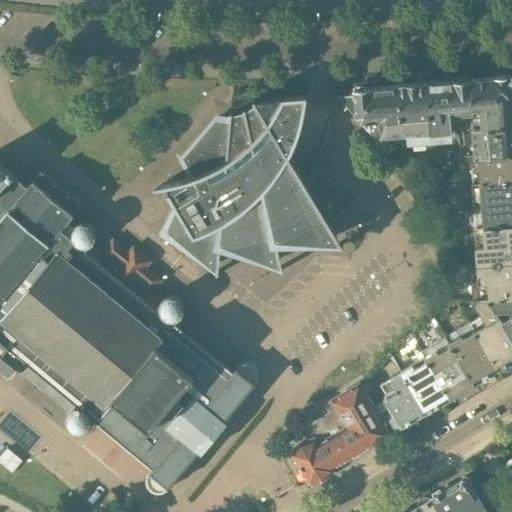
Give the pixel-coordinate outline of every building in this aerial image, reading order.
[(483,128),(511,124),(511,77),(509,75),(493,76),(493,78),(470,80),(473,112),(482,112),(483,128)] [(470,78),(426,83),(431,132),(452,130),(451,114),(473,112),(470,80),(470,78)] [(431,132),(426,83),(426,82),(398,84),(398,85),(402,134),(431,132)] [(354,90),(335,92),(357,118),(358,117),(374,137),(402,134),(398,85),(371,87),(371,86),(354,88),(354,90)] [(336,233),(305,182),(305,181),(289,154),(293,146),(296,140),(298,133),(300,127),(302,121),(304,114),(305,108),(306,101),(307,94),(268,97),(268,98),(258,103),(255,98),(253,99),(256,105),(248,110),(246,111),(245,107),(243,108),(244,114),(236,117),(231,116),(232,113),(230,112),(229,119),(223,119),(217,116),(205,145),(194,144),(191,176),(183,179),(176,180),(169,182),(162,183),(163,185),(166,185),(168,192),(167,192),(176,207),(166,230),(201,260),(207,253),(218,254),(217,261),(219,261),(220,249),(221,244),(262,261),(266,253),(276,250),(277,255),(278,257),(280,256),(277,244),(276,239),(321,243),(322,234),(331,228),(335,234),(336,233)] [(476,156),(511,153),(511,124),(483,128),(474,128),(476,156)] [(474,185),(511,181),(511,153),(476,156),(477,169),(473,169),(474,185)] [(103,251),(93,243),(94,241),(95,239),(96,238),(97,236),(97,234),(97,232),(96,230),(95,228),(94,226),(93,225),(92,224),(90,223),(88,222),(86,221),(84,221),(82,221),(81,222),(79,222),(77,223),(75,224),(74,226),(67,220),(73,213),(33,179),(27,186),(0,163),(0,370),(9,378),(17,368),(69,411),(68,413),(67,415),(67,416),(66,418),(67,420),(67,422),(67,424),(68,426),(69,427),(71,429),(72,430),(74,430),(76,431),(78,431),(83,430),(87,427),(101,411),(124,430),(154,455),(175,429),(190,442),(215,413),(199,400),(221,375),(169,330),(182,312),(183,311),(184,309),(184,307),(184,305),(184,303),(183,301),(183,300),(181,298),(180,296),(179,295),(177,294),(175,293),(173,293),(171,293),(170,293),(168,293),(166,294),(164,295),(163,296),(161,298),(160,299),(152,292),(162,280),(146,266),(151,261),(134,247),(129,253),(113,239),(103,251)] [(475,225),(511,222),(511,181),(474,185),(476,212),(472,212),(472,225),(475,225)] [(511,222),(475,225),(479,261),(511,258),(511,222)] [(511,258),(479,261),(480,271),(473,272),(475,298),(492,296),(511,295),(511,258)] [(511,295),(492,296),(500,308),(511,307),(511,312),(505,317),(511,328),(511,295)] [(474,321),(502,366),(511,360),(511,328),(505,317),(500,308),(492,296),(475,298),(486,315),(474,321)] [(451,336),(478,381),(502,366),(474,321),(451,336)] [(427,350),(454,395),(478,381),(451,336),(427,350)] [(407,372),(430,409),(454,395),(427,350),(403,365),(407,372)] [(378,404),(394,431),(430,409),(407,372),(381,388),(388,398),(378,404)] [(301,442),(293,451),(296,457),(293,459),(306,479),(309,477),(312,483),(326,478),(336,468),(335,466),(394,431),(378,404),(363,381),(331,399),(335,404),(328,409),(329,411),(307,424),(312,432),(311,433),(314,437),(301,442)] [(0,455),(0,462),(12,472),(22,461),(6,448),(0,455)] [(485,480),(474,486),(471,480),(471,479),(461,476),(461,478),(430,496),(440,511),(489,511),(487,507),(497,501),(485,480)] [(112,489),(102,501),(110,508),(119,496),(112,489)] [(440,511),(430,496),(403,511),(440,511)]
